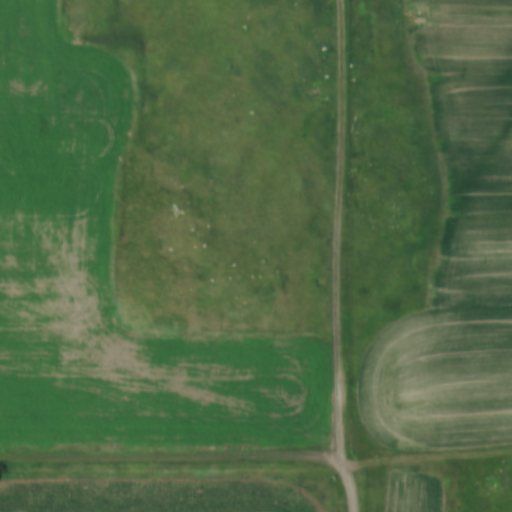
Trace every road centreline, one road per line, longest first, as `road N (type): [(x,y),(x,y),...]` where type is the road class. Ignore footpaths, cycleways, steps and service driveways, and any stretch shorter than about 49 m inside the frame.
road 1 (track): [(349,511),(348,484),(337,468),(337,0)]
road 2 (residential): [(337,468),(312,460),(0,455)]
road 3 (track): [(511,467),(337,468)]
